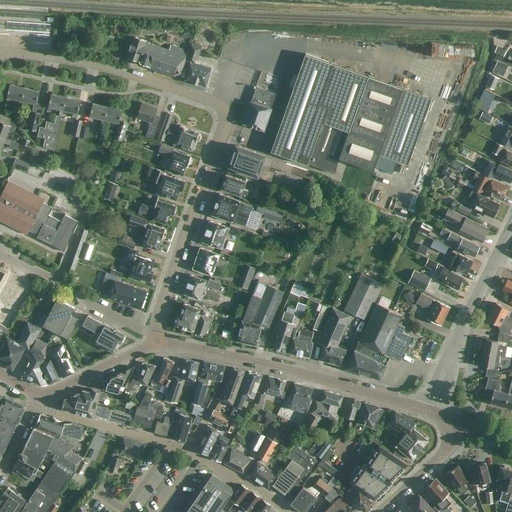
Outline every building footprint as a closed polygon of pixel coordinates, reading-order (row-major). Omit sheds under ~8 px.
[(119,33),(120,23),(111,22),(110,33),(119,33)] [(173,75),(180,73),(188,50),(171,45),(169,50),(146,42),(146,40),(134,36),(127,56),(139,60),(140,63),(150,66),(154,69),(173,75)] [(184,79),(205,86),(211,68),(194,62),(195,60),(197,60),(202,45),(192,42),(186,60),(190,61),(184,79)] [(305,54),(271,151),(308,164),(309,165),(309,164),(334,173),(339,158),(373,170),(375,167),(375,165),(379,154),(396,161),(404,163),(407,164),(408,165),(431,98),(402,88),(359,73),(357,79),(347,75),(349,69),(305,54)] [(492,71),(503,76),(508,66),(497,61),(492,71)] [(357,79),(359,73),(349,69),(347,75),(357,79)] [(261,88),(256,86),(251,101),(250,101),(243,123),(264,130),(277,93),(266,89),(267,87),(277,91),(281,79),(261,72),(257,83),(261,85),(261,88)] [(485,86),(494,89),(499,78),(490,74),(485,86)] [(22,101),(25,87),(10,84),(7,97),(19,100),(22,101)] [(25,87),(22,101),(34,103),(32,111),(28,129),(36,131),(40,113),(40,112),(42,104),(37,102),(39,91),(25,87)] [(59,115),(62,116),(63,110),(66,97),(51,93),(48,107),(60,109),(59,115)] [(63,110),(73,112),(72,116),(77,117),(78,113),(81,100),(66,97),(63,110)] [(476,105),(483,109),(487,102),(480,98),(476,105)] [(153,138),(160,118),(154,116),(157,108),(141,102),(136,117),(149,121),(147,125),(148,126),(145,135),(153,138)] [(90,116),(101,119),(100,125),(103,125),(104,119),(107,106),(93,103),(90,116)] [(14,105),(12,112),(19,113),(20,106),(17,106),(14,105)] [(107,106),(104,119),(113,121),(112,127),(118,128),(114,137),(122,140),(128,123),(120,120),(122,110),(107,106)] [(479,118),(489,123),(493,116),(482,111),(479,118)] [(158,139),(164,141),(173,115),(167,112),(158,139)] [(11,117),(1,113),(0,114),(0,120),(9,124),(10,121),(11,117)] [(79,136),(82,120),(76,119),(72,135),(79,136)] [(0,120),(0,136),(5,139),(9,129),(14,131),(16,123),(10,121),(9,124),(0,120)] [(54,150),(60,123),(55,122),(46,120),(45,127),(40,126),(37,136),(45,137),(43,146),(54,150)] [(199,139),(200,136),(199,133),(199,132),(188,128),(180,125),(173,143),(192,150),(195,142),(196,142),(196,141),(199,139)] [(511,127),(508,126),(501,142),(510,146),(511,144),(511,127)] [(167,133),(174,135),(176,129),(169,127),(167,133)] [(17,149),(19,144),(11,141),(9,146),(17,149)] [(502,145),(496,142),(492,152),(498,155),(502,145)] [(190,156),(191,155),(173,149),(174,147),(161,143),(159,151),(168,154),(166,158),(168,158),(165,169),(183,175),(186,165),(187,165),(188,164),(191,163),(192,159),(190,156)] [(285,162),(278,160),(236,145),(228,166),(258,176),(271,181),(276,168),(290,173),(291,170),(310,177),(312,172),(306,170),(285,162)] [(511,165),(511,152),(506,149),(501,160),(511,165)] [(64,154),(60,165),(78,172),(82,161),(64,154)] [(379,154),(375,165),(386,169),(386,171),(392,173),(396,163),(396,161),(379,154)] [(36,163),(43,165),(45,159),(38,156),(36,163)] [(29,163),(16,158),(13,166),(26,171),(29,163)] [(511,178),(511,170),(499,164),(498,165),(489,161),(483,173),(492,178),(494,174),(510,182),(511,178)] [(115,162),(110,176),(117,179),(122,165),(115,162)] [(181,190),(185,181),(163,174),(164,171),(156,169),(150,166),(147,174),(153,176),(152,180),(158,183),(155,192),(176,199),(179,189),(181,190)] [(507,186),(477,171),(473,178),(477,180),(473,188),(482,193),(483,191),(501,199),(504,192),(507,190),(506,188),(507,186)] [(246,180),(226,174),(221,187),(240,194),(240,196),(245,198),(248,190),(243,189),(243,186),(252,189),(254,184),(256,184),(254,190),(261,193),(264,184),(255,181),(246,178),(246,180)] [(447,189),(453,184),(446,175),(440,180),(447,189)] [(338,189),(341,182),(331,179),(329,186),(338,189)] [(79,221),(78,220),(65,214),(62,220),(61,221),(60,220),(49,215),(52,207),(43,202),(45,199),(8,181),(1,195),(0,196),(0,220),(10,225),(27,234),(29,230),(38,234),(36,237),(62,250),(64,251),(65,249),(79,221)] [(109,182),(104,197),(112,200),(117,185),(109,182)] [(151,191),(153,186),(134,182),(133,187),(151,191)] [(494,216),(499,205),(492,201),(492,200),(472,190),(469,196),(473,199),(470,206),(483,212),(484,212),(494,216)] [(252,205),(240,201),(240,200),(219,193),(212,214),(233,222),(233,221),(245,226),(252,205)] [(173,214),(176,205),(157,199),(157,200),(155,200),(154,202),(153,204),(155,206),(154,207),(142,203),(142,204),(140,209),(139,211),(154,216),(153,218),(167,223),(170,213),(173,214)] [(468,216),(471,209),(460,203),(457,211),(468,216)] [(283,213),(258,204),(256,209),(281,218),(283,213)] [(488,228),(448,208),(443,218),(457,225),(456,227),(460,229),(459,231),(481,242),(488,228)] [(149,220),(131,215),(129,223),(142,228),(140,234),(144,236),(140,245),(147,247),(148,246),(158,249),(161,238),(162,238),(162,237),(165,236),(167,231),(166,231),(165,228),(148,222),(149,220)] [(228,227),(209,220),(202,241),(222,248),(228,230),(237,233),(239,228),(229,224),(228,227)] [(419,230),(428,235),(431,227),(423,223),(419,230)] [(88,230),(81,227),(70,257),(65,271),(69,272),(73,274),(88,230)] [(443,228),(440,233),(448,238),(450,232),(443,228)] [(395,232),(387,250),(392,253),(401,234),(395,232)] [(479,246),(450,232),(448,238),(447,239),(457,244),(458,241),(460,242),(457,248),(474,256),(479,246)] [(120,242),(134,247),(137,239),(124,234),(120,242)] [(85,242),(80,256),(82,257),(93,261),(98,246),(88,243),(85,242)] [(426,246),(421,243),(417,251),(423,254),(426,246)] [(125,259),(134,262),(129,275),(140,279),(141,277),(150,281),(153,271),(150,270),(154,259),(137,253),(138,250),(129,247),(125,259)] [(200,247),(193,268),(212,275),(219,254),(200,247)] [(465,273),(472,260),(459,254),(453,251),(446,264),(453,267),(452,268),(459,271),(460,271),(465,273)] [(434,270),(438,263),(428,258),(424,266),(434,270)] [(458,289),(463,278),(451,272),(452,271),(443,266),(438,276),(444,279),(442,282),(458,289)] [(425,291),(431,278),(414,270),(408,282),(425,291)] [(99,292),(109,296),(108,297),(114,299),(140,308),(146,290),(120,281),(121,277),(110,273),(106,272),(105,276),(104,276),(99,292)] [(361,273),(344,309),(366,320),(383,284),(361,273)] [(191,274),(184,293),(202,299),(203,295),(218,300),(220,294),(206,288),(207,285),(218,289),(221,282),(209,278),(208,280),(191,274)] [(239,286),(248,289),(251,280),(243,277),(239,286)] [(511,280),(508,279),(502,289),(511,294),(508,302),(511,303),(511,280)] [(268,326),(283,291),(258,281),(253,294),(252,293),(242,320),(237,340),(257,345),(261,325),(268,326)] [(308,297),(310,290),(303,287),(301,295),(308,297)] [(44,298),(47,292),(41,289),(38,295),(44,298)] [(411,291),(403,295),(408,303),(416,298),(411,291)] [(428,309),(433,298),(421,293),(416,303),(428,309)] [(78,319),(71,315),(75,307),(57,298),(43,325),(68,339),(78,319)] [(435,300),(427,318),(441,324),(449,307),(435,300)] [(411,336),(402,332),(405,326),(398,323),(402,315),(376,302),(346,366),(347,367),(348,368),(379,378),(390,356),(399,361),(411,336)] [(192,330),(195,331),(201,315),(198,314),(200,309),(184,303),(180,315),(177,314),(174,324),(182,327),(187,329),(192,330)] [(499,326),(500,329),(508,333),(511,324),(511,321),(511,319),(509,317),(508,316),(511,310),(496,303),(487,320),(499,326)] [(326,314),(329,307),(323,305),(320,312),(319,312),(313,328),(319,331),(326,314)] [(285,351),(293,325),(296,327),(303,312),(288,307),(286,312),(285,311),(282,320),(281,320),(272,348),(285,351)] [(320,359),(341,365),(346,349),(337,346),(350,315),(333,307),(317,341),(324,343),(320,359)] [(124,333),(88,314),(83,324),(98,332),(94,340),(114,351),(120,341),(122,340),(124,337),(123,334),(124,333)] [(195,331),(194,333),(204,337),(211,318),(201,315),(195,331)] [(16,342),(7,336),(0,348),(0,358),(4,361),(3,364),(5,365),(7,366),(9,367),(11,368),(13,369),(25,347),(29,349),(40,329),(27,322),(16,342)] [(309,356),(313,342),(310,342),(313,332),(300,329),(300,328),(294,327),(292,337),(293,338),(290,352),(309,356)] [(511,346),(511,335),(509,334),(499,332),(498,338),(497,341),(486,338),(483,352),(495,354),(499,355),(499,354),(505,355),(507,346),(511,346)] [(44,384),(49,383),(41,369),(39,368),(42,363),(45,357),(46,345),(36,339),(30,350),(34,352),(22,374),(39,383),(44,384)] [(50,350),(63,377),(74,370),(68,357),(70,356),(67,349),(66,350),(63,344),(50,350)] [(495,354),(483,352),(481,366),(487,367),(485,375),(496,377),(497,368),(499,358),(499,355),(495,354)] [(171,380),(166,378),(174,361),(164,357),(157,373),(155,372),(152,380),(168,387),(171,381),(171,380)] [(41,369),(49,383),(60,378),(50,359),(42,363),(39,368),(41,369)] [(173,375),(171,380),(171,381),(165,398),(177,403),(185,379),(195,381),(199,361),(184,359),(180,377),(179,377),(173,375)] [(204,361),(200,376),(198,379),(198,380),(207,383),(209,378),(221,380),(224,365),(204,361)] [(137,369),(133,378),(131,381),(131,382),(134,384),(138,386),(140,382),(147,385),(156,365),(143,362),(139,370),(137,369)] [(101,387),(119,392),(119,390),(122,391),(134,368),(134,367),(134,366),(133,366),(103,380),(101,387)] [(219,399),(233,405),(246,370),(232,367),(226,384),(225,383),(219,399)] [(263,374),(247,370),(234,405),(240,408),(246,394),(253,397),(263,374)] [(288,380),(269,375),(264,392),(285,398),(287,392),(285,391),(288,380)] [(508,393),(499,391),(499,380),(488,377),(485,389),(493,391),(490,402),(504,406),(508,393)] [(131,381),(129,380),(124,389),(130,392),(134,384),(131,382),(131,381)] [(192,402),(202,404),(207,383),(198,380),(192,402)] [(314,388),(295,382),(290,397),(293,397),(290,407),(307,412),(314,388)] [(96,406),(99,398),(103,400),(104,397),(106,397),(107,393),(101,391),(92,389),(91,392),(83,389),(82,394),(79,393),(78,393),(75,393),(74,394),(72,395),(71,396),(70,400),(65,398),(64,400),(62,401),(61,404),(62,406),(62,408),(92,417),(93,415),(96,406)] [(338,405),(341,395),(335,393),(328,391),(327,390),(325,391),(325,392),(324,392),(322,400),(321,401),(315,399),(312,411),(312,412),(310,411),(301,427),(313,433),(322,418),(320,417),(321,414),(329,416),(328,419),(336,422),(336,421),(337,421),(339,414),(336,413),(339,405),(338,405)] [(254,402),(262,405),(265,394),(257,392),(254,402)] [(137,406),(133,421),(150,426),(154,415),(162,418),(165,409),(161,408),(162,405),(154,403),(153,407),(149,406),(151,396),(145,395),(140,403),(139,407),(137,406)] [(0,450),(3,452),(16,424),(17,424),(17,423),(24,407),(23,405),(13,400),(5,397),(0,406),(0,417),(2,418),(0,422),(0,450)] [(353,400),(348,398),(345,409),(343,408),(341,414),(351,417),(348,427),(353,429),(356,419),(355,419),(360,402),(360,400),(354,399),(353,400)] [(374,429),(384,411),(384,410),(383,410),(378,408),(378,406),(365,402),(356,430),(361,432),(364,424),(371,426),(371,428),(374,429)] [(96,406),(93,415),(130,425),(133,415),(112,408),(112,409),(99,405),(99,407),(96,406)] [(236,421),(214,409),(210,418),(213,419),(212,421),(221,426),(222,424),(227,426),(225,430),(230,433),(236,421)] [(395,411),(388,424),(405,434),(396,445),(414,458),(428,440),(413,428),(416,423),(395,411)] [(179,416),(177,422),(172,420),(172,419),(165,417),(163,422),(164,423),(170,424),(176,426),(172,438),(185,441),(188,430),(190,431),(194,423),(189,421),(190,417),(180,412),(179,415),(179,416)] [(72,422),(65,422),(61,420),(53,417),(52,417),(48,416),(40,413),(38,418),(37,421),(35,423),(35,426),(60,435),(59,437),(65,439),(67,434),(80,438),(83,425),(72,422)] [(256,420),(263,424),(266,419),(259,415),(256,420)] [(340,424),(342,418),(339,417),(336,426),(342,429),(344,425),(340,424)] [(164,423),(163,422),(157,421),(154,432),(160,434),(164,423)] [(164,423),(160,434),(166,436),(170,424),(164,423)] [(170,424),(166,436),(172,438),(176,426),(170,424)] [(25,443),(45,454),(56,460),(73,470),(75,471),(82,457),(72,451),(75,444),(33,427),(33,428),(25,443)] [(206,427),(196,447),(197,450),(208,455),(215,441),(218,434),(216,433),(217,432),(206,427)] [(276,442),(282,432),(273,427),(268,437),(267,437),(256,455),(267,461),(277,442),(276,442)] [(226,444),(229,439),(220,435),(217,440),(219,441),(218,445),(216,444),(212,453),(214,454),(212,457),(221,461),(228,445),(226,444)] [(146,443),(123,437),(119,453),(142,458),(146,443)] [(252,448),(257,451),(263,441),(257,438),(252,448)] [(321,458),(331,445),(327,442),(317,455),(321,458)] [(45,454),(25,443),(18,458),(36,469),(45,454)] [(350,482),(375,499),(385,490),(393,482),(391,480),(408,464),(379,444),(366,464),(364,462),(350,482)] [(291,459),(272,485),(284,494),(287,490),(291,493),(297,484),(307,471),(309,472),(311,469),(310,468),(316,460),(307,453),(296,445),(287,457),(291,459)] [(319,464),(341,479),(344,475),(325,462),(326,460),(327,460),(333,451),(329,448),(319,464)] [(224,463),(243,473),(250,459),(231,449),(224,463)] [(118,472),(122,459),(112,456),(108,469),(118,472)] [(43,473),(36,469),(18,458),(11,471),(20,476),(21,474),(28,478),(31,472),(40,477),(43,473)] [(65,482),(73,470),(56,460),(55,462),(54,462),(36,489),(20,511),(45,511),(46,511),(65,482)] [(88,464),(81,460),(72,478),(79,482),(88,464)] [(248,475),(267,488),(277,474),(257,461),(248,475)] [(491,485),(485,462),(477,464),(476,462),(469,464),(474,484),(481,482),(482,487),(491,485)] [(467,481),(458,465),(445,473),(454,488),(456,487),(461,494),(467,490),(463,483),(467,481)] [(511,470),(509,470),(509,467),(504,466),(502,467),(501,467),(497,481),(499,482),(497,487),(502,489),(499,500),(508,503),(511,492),(511,491),(511,470)] [(218,511),(234,489),(212,474),(185,511),(218,511)] [(331,487),(325,483),(319,478),(313,486),(306,488),(303,486),(290,503),(301,511),(304,511),(316,496),(320,492),(325,496),(331,487)] [(451,511),(447,506),(452,502),(446,495),(449,492),(436,478),(428,486),(430,488),(427,492),(441,508),(438,511),(439,511),(451,511)] [(233,511),(250,490),(241,484),(230,498),(235,501),(229,509),(232,511),(233,511)] [(355,496),(351,502),(357,506),(364,511),(366,511),(374,502),(359,490),(359,491),(351,486),(348,491),(355,496)] [(17,511),(26,499),(21,496),(8,487),(1,496),(2,497),(0,499),(0,511),(17,511)] [(325,496),(324,497),(332,503),(341,495),(331,487),(325,496)] [(249,511),(260,498),(252,491),(235,511),(242,511),(245,509),(249,511)] [(350,511),(357,506),(351,502),(341,495),(332,503),(325,510),(327,511),(350,511)] [(463,500),(470,508),(476,502),(469,495),(463,500)] [(412,503),(409,505),(415,511),(439,511),(434,506),(431,509),(419,496),(416,499),(414,498),(411,501),(412,503)] [(265,511),(271,506),(262,499),(252,511),(265,511)] [(46,511),(52,511),(57,505),(53,502),(46,511)] [(88,511),(84,509),(86,506),(85,505),(80,502),(78,505),(79,506),(74,511),(88,511)]
